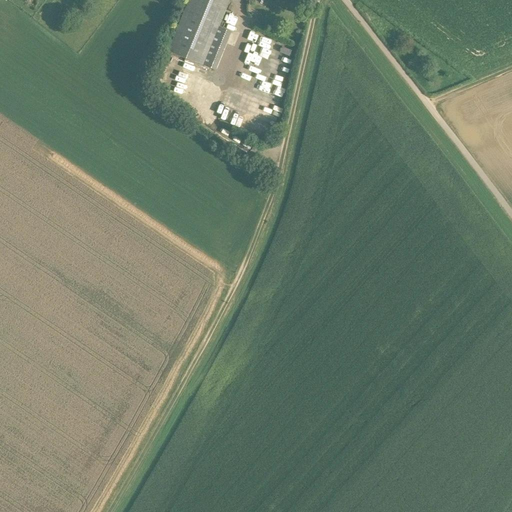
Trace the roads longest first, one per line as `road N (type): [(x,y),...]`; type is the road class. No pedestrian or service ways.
road 1 (track): [(317,0),(257,244),(109,511)]
road 2 (unclassified): [(511,212),(343,0)]
